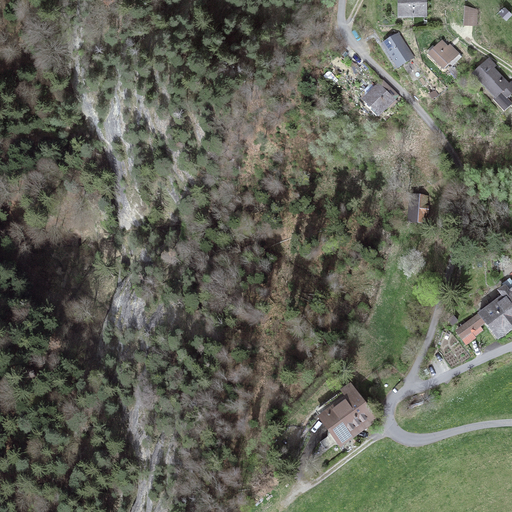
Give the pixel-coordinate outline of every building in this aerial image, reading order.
[(424,11),(424,0),(404,0),(404,11),(404,13),(414,13),(414,11),(424,11)] [(465,6),(464,24),(476,25),(477,10),(465,6)] [(511,14),(505,8),(500,13),(506,19),(511,14)] [(413,58),(398,36),(384,45),(394,61),(401,56),(405,63),(413,58)] [(442,42),(429,55),(444,70),(457,57),(442,42)] [(476,79),(495,98),(493,100),(498,106),(504,112),(511,106),(511,103),(506,98),(511,93),(511,83),(509,85),(493,69),(496,66),(490,60),(481,70),(483,72),(476,79)] [(452,67),(448,70),(456,79),(461,75),(455,67),(454,68),(452,67)] [(393,100),(379,87),(364,101),(373,109),(375,106),(381,112),(393,100)] [(427,199),(418,198),(417,220),(426,221),(427,199)] [(457,332),(462,339),(466,343),(474,336),(471,332),(486,320),(497,335),(511,324),(511,285),(510,283),(508,281),(503,285),(505,288),(499,292),(502,295),(480,311),(481,314),(457,332)] [(425,312),(418,332),(424,334),(430,314),(425,312)] [(324,418),(339,439),(370,416),(355,395),(349,387),(344,391),(350,399),(324,418)]
